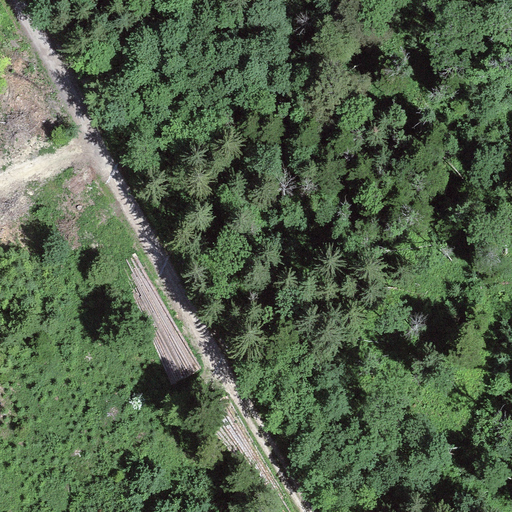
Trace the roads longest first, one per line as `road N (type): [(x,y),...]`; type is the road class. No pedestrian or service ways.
road 1 (track): [(306,511),(90,135)]
road 2 (track): [(90,135),(178,0)]
road 3 (track): [(90,135),(10,0)]
